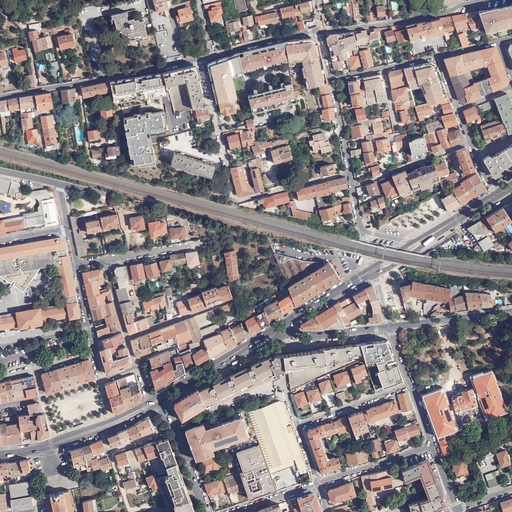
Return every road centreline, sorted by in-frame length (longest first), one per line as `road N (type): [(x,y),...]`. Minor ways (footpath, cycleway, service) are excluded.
road 1 (residential): [(347,172),(235,198),(201,58)]
road 2 (tertiary): [(0,97),(201,58)]
road 3 (residential): [(125,338),(232,298),(253,342)]
road 4 (residential): [(469,141),(350,187)]
road 5 (primary): [(388,326),(511,311)]
road 6 (residential): [(434,443),(317,482)]
road 7 (tertiary): [(201,58),(321,31)]
road 8 (residential): [(296,424),(412,387)]
road 9 (primary): [(158,399),(204,511)]
